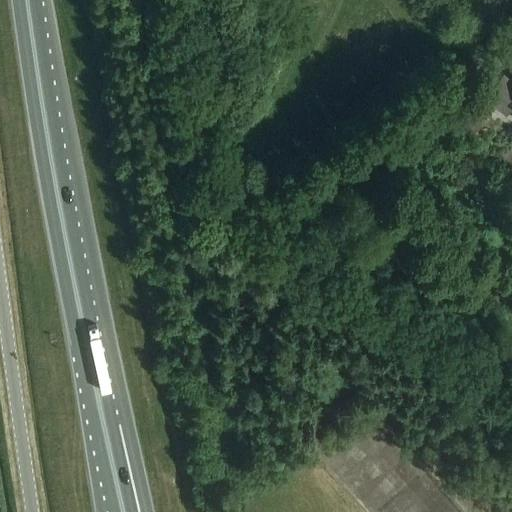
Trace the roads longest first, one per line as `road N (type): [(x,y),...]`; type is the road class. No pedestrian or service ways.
road 1 (trunk): [(26,0),(102,424)]
road 2 (unclassified): [(0,271),(33,511)]
